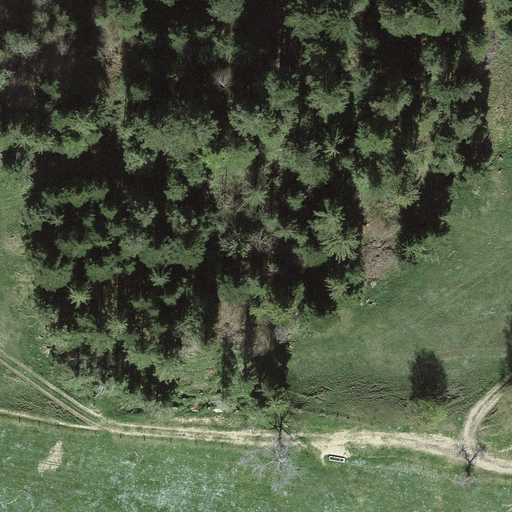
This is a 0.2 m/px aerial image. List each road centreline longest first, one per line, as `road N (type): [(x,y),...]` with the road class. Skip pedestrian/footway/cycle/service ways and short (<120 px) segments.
road 1 (track): [(474,453),(94,419),(0,348)]
road 2 (track): [(511,464),(483,462),(469,438),(477,413),(511,381)]
